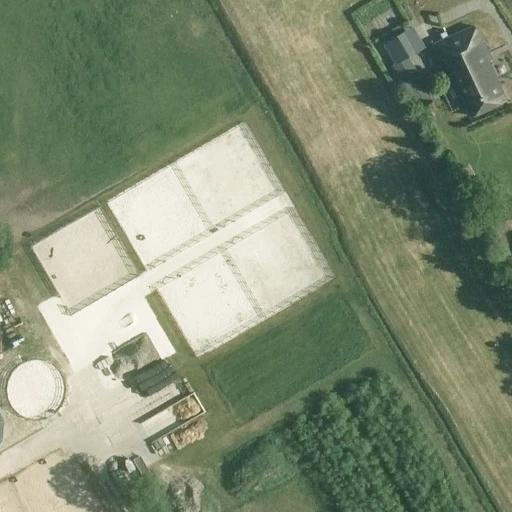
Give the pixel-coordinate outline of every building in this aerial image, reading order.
[(471,117),(506,100),(488,61),(492,59),(485,44),(483,45),(474,27),(433,45),(449,79),(452,77),(471,117)] [(404,32),(383,44),(389,55),(410,43),(404,32)] [(416,53),(410,43),(389,55),(395,65),(408,57),(416,53)] [(423,84),(408,57),(395,65),(392,67),(408,93),(423,84)] [(158,418),(191,402),(182,384),(149,400),(158,418)] [(42,459),(63,448),(57,438),(36,450),(42,459)] [(53,479),(28,494),(38,511),(85,511),(79,501),(70,506),(53,479)]
